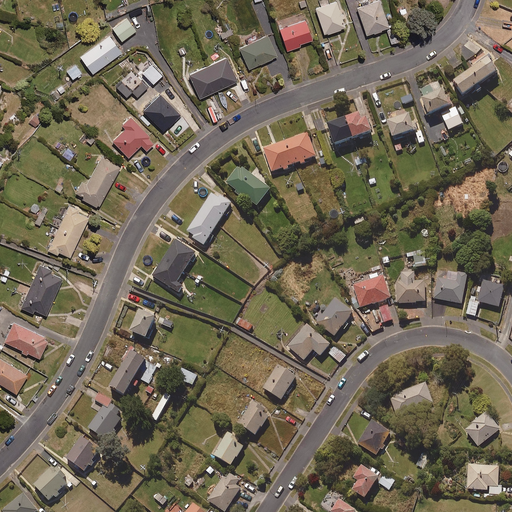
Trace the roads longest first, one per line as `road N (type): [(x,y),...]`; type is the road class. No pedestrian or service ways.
road 1 (residential): [(470,0),(426,51),(260,113),(186,165),(129,240),(74,370),(0,464)]
road 2 (residential): [(511,370),(476,343),(445,336),(408,338),(377,352),(265,511)]
